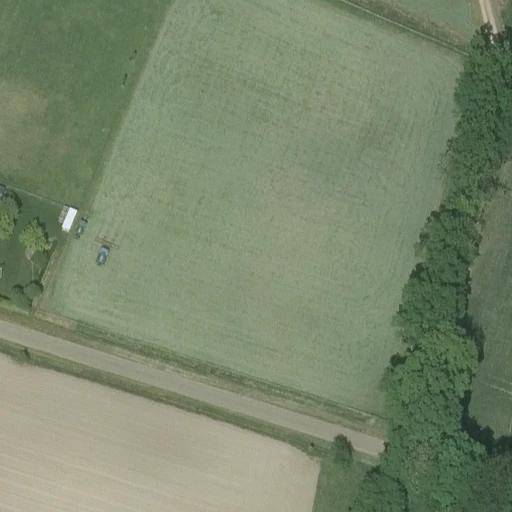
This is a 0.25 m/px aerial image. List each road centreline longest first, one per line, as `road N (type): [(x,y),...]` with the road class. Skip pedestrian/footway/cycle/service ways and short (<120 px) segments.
road 1 (unclassified): [(511,502),(401,459),(0,333)]
road 2 (unknown): [(401,459),(504,129),(484,0)]
